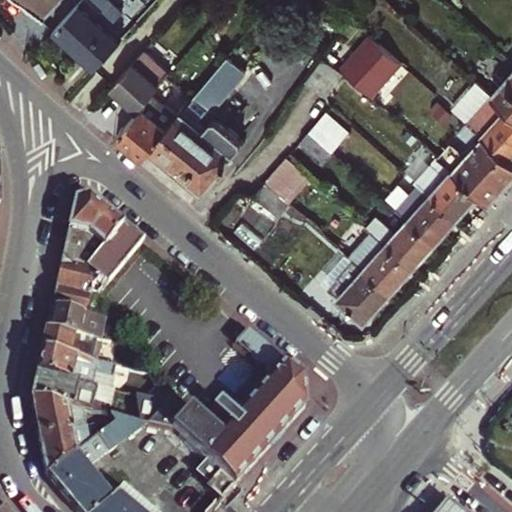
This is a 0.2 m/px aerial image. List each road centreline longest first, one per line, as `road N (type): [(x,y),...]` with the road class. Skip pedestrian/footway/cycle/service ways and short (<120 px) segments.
road 1 (secondary): [(374,400),(110,166)]
road 2 (primary): [(511,249),(374,400)]
road 3 (secondary): [(110,166),(0,64)]
road 4 (primary): [(415,439),(511,332)]
road 5 (secondary): [(24,226),(0,363)]
road 6 (secondary): [(0,104),(18,161),(24,226)]
